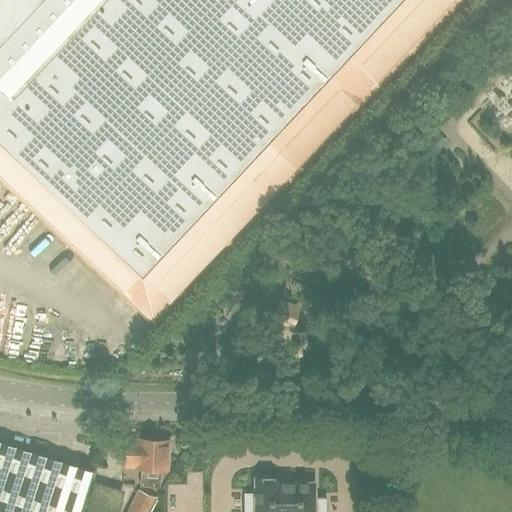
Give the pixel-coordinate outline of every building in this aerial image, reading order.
[(0,0),(0,175),(154,321),(455,0),(0,0)] [(272,320),(292,327),(298,305),(278,298),(272,320)] [(141,465),(139,485),(159,487),(160,473),(166,473),(169,442),(128,438),(125,464),(141,465)] [(0,511),(77,511),(91,470),(90,469),(0,442),(0,511)] [(256,479),(254,479),(254,481),(255,481),(255,494),(245,494),(244,511),(325,511),(325,498),(313,498),(313,485),(314,485),(314,483),(312,483),(291,483),(282,483),(279,483),(279,481),(280,481),(280,479),(278,479),(256,479)] [(85,511),(118,511),(123,490),(92,482),(85,511)] [(124,511),(150,511),(158,498),(136,489),(124,511)]
